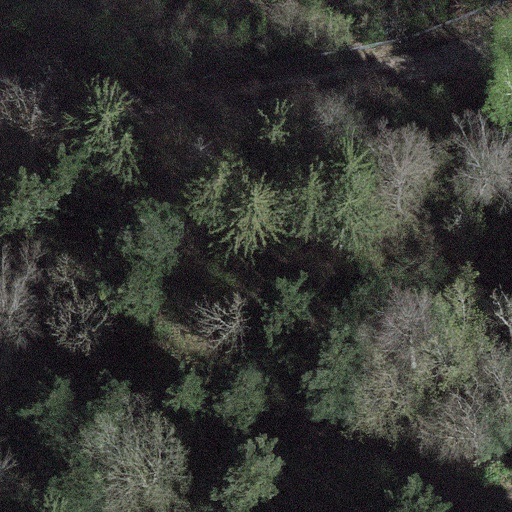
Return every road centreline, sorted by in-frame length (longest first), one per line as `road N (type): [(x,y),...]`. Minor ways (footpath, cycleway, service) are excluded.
road 1 (track): [(511,43),(73,154),(0,194)]
road 2 (track): [(0,375),(98,366),(220,378),(354,424),(452,446),(511,449)]
